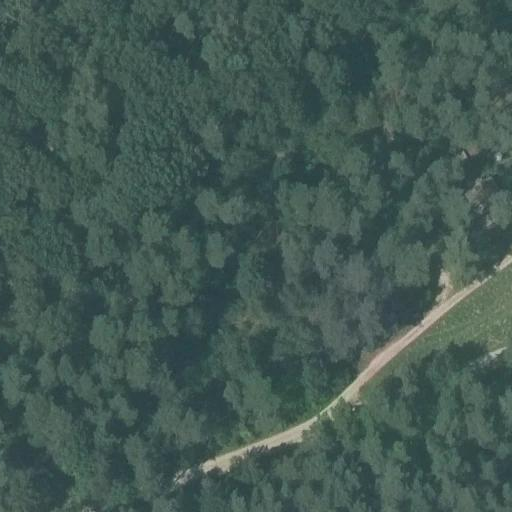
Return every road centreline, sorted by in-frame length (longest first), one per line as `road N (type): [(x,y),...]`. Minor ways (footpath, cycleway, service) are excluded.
road 1 (track): [(333,418),(81,511)]
road 2 (track): [(511,254),(391,352),(337,402),(333,418)]
road 3 (track): [(511,349),(333,418)]
